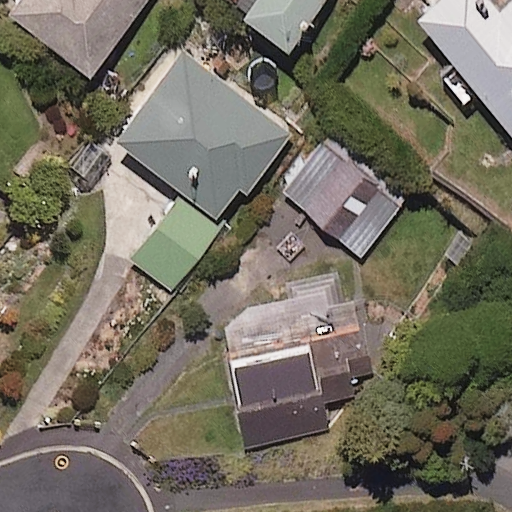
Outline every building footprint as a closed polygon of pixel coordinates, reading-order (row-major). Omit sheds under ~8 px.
[(19,0),(91,59),(140,0),(19,0)] [(314,0),(248,0),(289,32),(314,0)] [(511,0),(504,0),(498,5),(494,0),(424,0),(421,2),(511,117),(511,0)] [(291,128),(183,41),(117,124),(224,211),(291,128)] [(411,194),(335,126),(285,183),(362,250),(411,194)] [(222,218),(178,188),(132,254),(176,284),(222,218)] [(342,305),(339,278),(285,283),(288,303),(232,309),(246,438),(327,430),(324,402),(372,397),(362,303),(342,305)]
